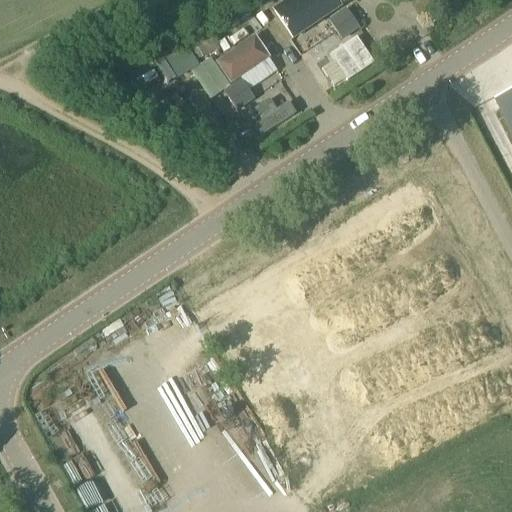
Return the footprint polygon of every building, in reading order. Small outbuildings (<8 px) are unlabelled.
[(307,0),(294,0),(278,11),(300,44),(324,27),(307,0)] [(218,32),(225,43),(230,49),(270,21),(258,4),(218,32)] [(328,22),(335,31),(352,19),(346,10),(328,22)] [(383,65),(352,19),(299,55),(330,100),(383,65)] [(219,51),(213,38),(207,26),(186,36),(198,61),(219,51)] [(228,87),(268,60),(256,39),(215,68),(228,87)] [(184,43),(163,55),(141,68),(150,84),(172,71),(177,80),(199,67),(184,43)] [(230,102),(247,90),(241,81),(223,93),(230,102)] [(511,89),(494,99),(511,132),(511,89)] [(253,99),(247,90),(230,102),(230,103),(236,111),(253,99)] [(290,98),(251,125),(261,139),(300,111),(290,98)] [(427,197),(333,246),(352,284),(429,429),(511,385),(511,293),(465,204),(456,209),(438,218),(427,197)]
